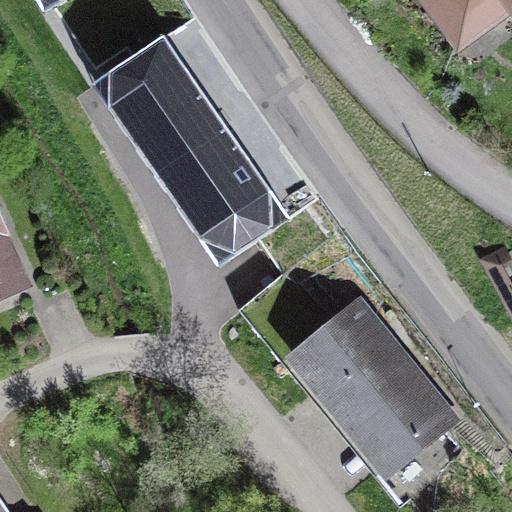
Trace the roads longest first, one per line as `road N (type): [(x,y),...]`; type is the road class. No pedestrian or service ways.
road 1 (residential): [(220,0),(314,143),(511,399)]
road 2 (residential): [(351,511),(254,392),(189,360),(139,353),(83,362),(0,397)]
road 3 (unclassified): [(511,201),(466,168),(299,0)]
